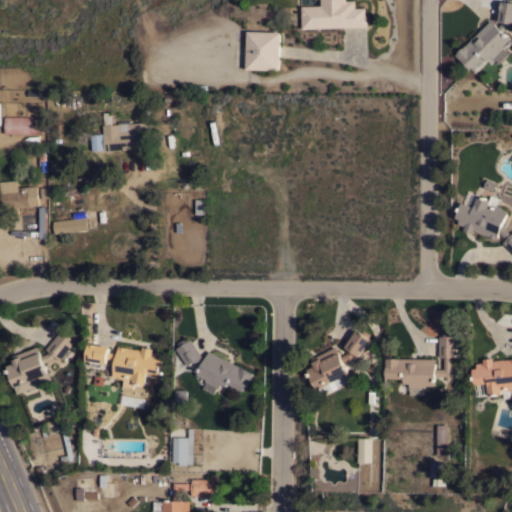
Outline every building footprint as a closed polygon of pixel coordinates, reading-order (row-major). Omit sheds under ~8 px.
[(302,5),(321,5),(321,0),(355,0),(355,7),(365,7),(365,15),(367,14),(367,26),(302,28),(302,5)] [(502,31),(509,38),(502,45),(503,47),(493,57),(490,55),(486,59),(482,55),(470,68),(456,54),(490,19),(497,26),(502,21),(498,21),(501,0),(506,1),(506,0),(511,0),(511,22),(502,31)] [(281,31),(279,69),(246,68),(247,30),(281,31)] [(146,121),(148,147),(105,150),(103,124),(105,124),(104,112),(112,112),(113,123),(146,121)] [(42,115),(42,133),(5,132),(5,115),(42,115)] [(103,132),(104,149),(92,149),(91,133),(103,132)] [(63,157),(64,168),(51,169),(50,158),(63,157)] [(0,181),(17,179),(18,186),(36,184),(36,186),(37,186),(39,204),(1,208),(0,200),(0,192),(1,192),(0,181)] [(511,233),(511,231),(511,251),(502,242),(506,238),(499,231),(496,239),(487,235),(483,233),(483,234),(474,230),(475,229),(474,229),(472,232),(463,228),(465,225),(458,223),(460,218),(456,216),(462,201),(473,205),(478,194),(490,199),(489,202),(492,204),(492,203),(496,204),(498,204),(501,205),(501,207),(508,210),(502,224),(511,233)] [(203,198),(203,213),(195,213),(195,198),(203,198)] [(86,215),(88,228),(55,233),(53,220),(86,215)] [(344,362),(349,372),(348,372),(352,380),(330,391),(329,389),(323,392),(320,387),(317,388),(307,368),(314,364),(313,361),(312,357),(335,345),(341,355),(346,352),(349,348),(345,345),(353,335),(352,335),(356,329),(356,330),(357,328),(363,332),(365,329),(370,333),(368,336),(371,339),(365,347),(366,348),(360,356),(355,353),(351,358),(344,362)] [(7,364),(14,362),(13,359),(14,358),(12,355),(37,345),(41,355),(46,353),(49,350),(45,347),(58,331),(62,334),(64,332),(71,337),(69,340),(72,343),(60,359),(54,354),(51,359),(44,361),(48,373),(49,372),(52,380),(18,393),(15,386),(7,364)] [(435,368),(443,368),(443,356),(438,356),(438,335),(443,335),(443,332),(456,332),(456,356),(450,356),(450,375),(435,375),(435,385),(425,385),(425,387),(409,386),(409,382),(403,382),(403,377),(386,377),(386,357),(435,357),(435,368)] [(187,365),(176,347),(180,345),(178,342),(185,337),(187,340),(191,338),(202,355),(200,357),(204,359),(209,350),(253,372),(248,381),(247,381),(242,390),(227,382),(226,385),(221,383),(219,387),(216,386),(213,393),(202,387),(206,380),(205,380),(205,378),(197,374),(201,365),(193,361),(187,365)] [(141,349),(142,346),(152,348),(151,351),(158,352),(157,357),(162,358),(159,374),(146,372),(144,384),(134,382),(133,387),(122,385),(123,378),(119,377),(113,372),(115,359),(107,358),(106,363),(86,359),(87,355),(84,354),(85,346),(88,346),(89,342),(109,345),(108,351),(116,353),(117,347),(117,345),(141,349)] [(483,361),(483,358),(493,357),(493,359),(504,358),(508,358),(511,357),(511,390),(510,390),(508,389),(503,390),(503,389),(501,389),(501,393),(489,395),(487,382),(475,384),(472,367),(477,367),(476,362),(483,361)] [(187,388),(187,400),(176,400),(176,388),(187,388)] [(437,424),(447,424),(447,454),(436,453),(437,424)] [(193,464),(180,464),(180,461),(173,461),(174,436),(189,436),(189,426),(194,426),(194,452),(193,452),(193,464)] [(358,437),(372,437),(372,461),(357,461),(358,437)] [(189,511),(151,511),(151,510),(161,510),(161,509),(163,509),(163,499),(173,499),(173,481),(192,482),(192,477),(213,478),(212,482),(216,482),(215,490),(212,490),(212,495),(191,494),(192,489),(180,488),(180,499),(190,499),(189,511)]
